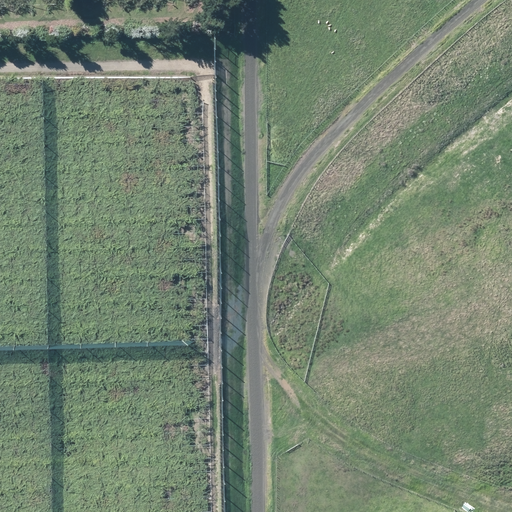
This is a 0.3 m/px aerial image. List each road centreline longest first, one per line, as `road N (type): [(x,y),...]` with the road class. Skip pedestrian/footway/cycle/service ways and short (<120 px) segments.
road 1 (track): [(259,511),(262,272),(282,201),(303,161),(490,0)]
road 2 (track): [(260,348),(337,435),(511,510)]
road 3 (track): [(260,0),(262,272)]
